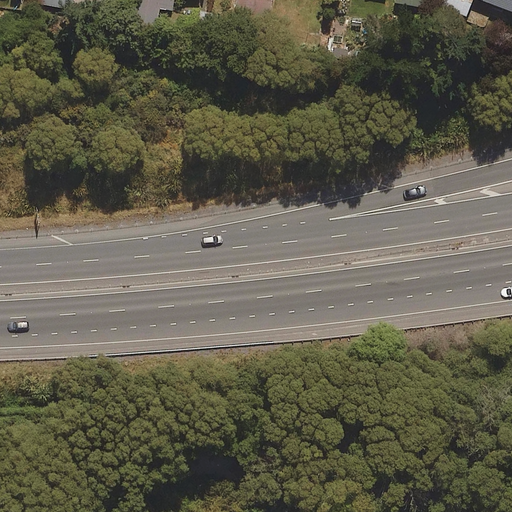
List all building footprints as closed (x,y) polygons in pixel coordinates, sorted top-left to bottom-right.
[(73,12),(74,0),(33,0),(33,4),(73,12)] [(176,0),(138,0),(133,28),(158,33),(162,12),(173,14),(176,0)] [(273,4),(251,0),(238,0),(235,24),(269,29),(273,4)] [(428,11),(430,0),(397,0),(397,5),(428,11)] [(475,1),(511,14),(511,0),(445,0),(442,9),(468,19),(475,1)] [(217,32),(220,16),(203,12),(199,28),(217,32)]
